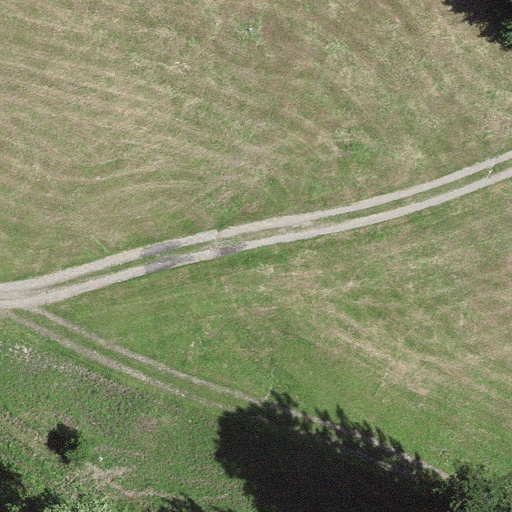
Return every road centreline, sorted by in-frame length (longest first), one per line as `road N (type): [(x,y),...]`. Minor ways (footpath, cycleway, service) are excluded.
road 1 (track): [(0,300),(362,216),(511,165)]
road 2 (track): [(17,300),(61,341),(422,476),(461,511)]
